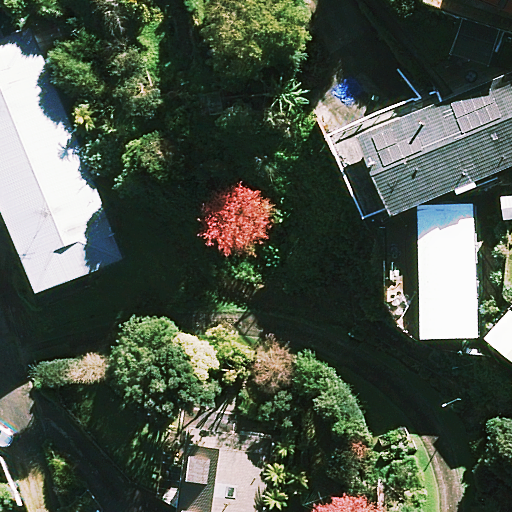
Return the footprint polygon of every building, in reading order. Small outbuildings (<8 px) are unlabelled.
[(511,0),(469,0),(470,1),(511,12),(511,0)] [(129,272),(33,41),(0,54),(0,194),(46,306),(129,272)] [(511,179),(511,81),(340,161),(373,233),(395,223),(399,232),(422,222),(426,349),(476,347),(477,196),(511,179)] [(511,320),(489,353),(511,368),(511,320)] [(189,463),(183,511),(266,511),(273,446),(204,439),(202,464),(189,463)]
